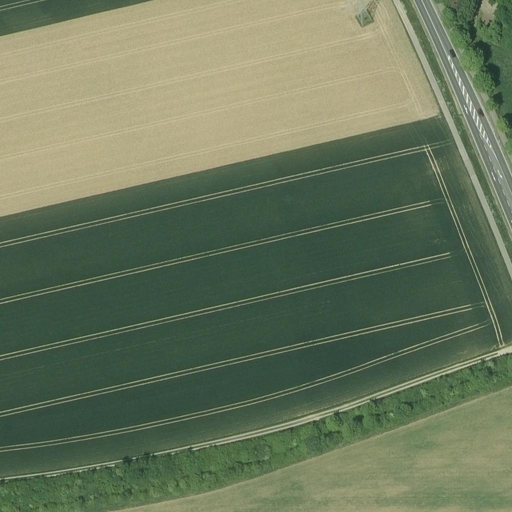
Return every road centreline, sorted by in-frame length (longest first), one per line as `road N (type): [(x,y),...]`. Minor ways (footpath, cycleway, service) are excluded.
road 1 (track): [(511,350),(234,441),(0,482)]
road 2 (track): [(511,275),(395,0)]
road 3 (secondary): [(511,210),(420,0)]
